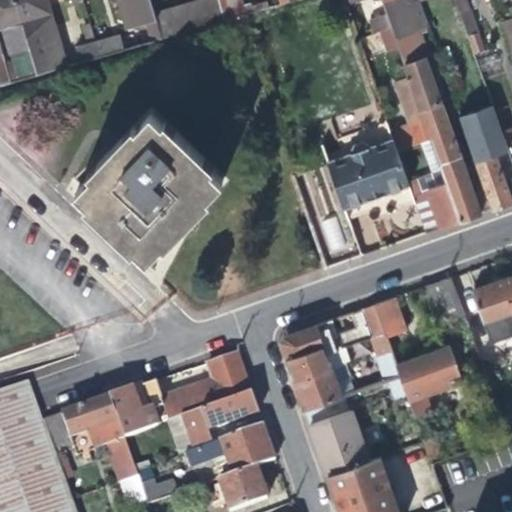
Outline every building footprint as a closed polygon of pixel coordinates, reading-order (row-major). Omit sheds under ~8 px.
[(8,51),(27,47),(23,35),(13,0),(0,0),(0,25),(0,26),(8,51)] [(13,0),(23,35),(27,47),(29,54),(35,73),(65,64),(46,0),(13,0)] [(151,11),(148,0),(117,0),(124,20),(134,24),(144,21),(154,19),(151,11)] [(189,0),(151,11),(154,19),(159,37),(222,18),(216,0),(189,0)] [(216,0),(222,18),(236,14),(240,13),(235,0),(216,0)] [(343,0),(345,5),(347,12),(362,7),(359,0),(380,0),(422,119),(389,130),(392,137),(396,150),(429,139),(444,182),(458,219),(470,215),(479,212),(424,57),(427,56),(416,28),(406,0),(343,0)] [(425,25),(415,0),(406,0),(416,28),(425,25)] [(454,0),(466,33),(475,30),(464,0),(454,0)] [(511,45),(511,15),(498,20),(507,47),(511,45)] [(144,21),(150,40),(159,37),(154,19),(144,21)] [(117,33),(92,40),(97,55),(121,48),(117,33)] [(72,46),(76,61),(97,55),(92,40),(72,46)] [(0,82),(35,73),(29,54),(0,62),(0,82)] [(490,103),(486,104),(502,151),(506,149),(490,103)] [(510,201),(502,179),(494,153),(502,151),(486,104),(457,114),(490,208),(501,204),(510,201)] [(174,226),(189,209),(217,179),(147,110),(72,189),(115,229),(144,257),(174,226)] [(408,184),(396,150),(392,137),(368,145),(367,142),(363,140),(360,139),(353,142),(351,144),(350,147),(350,152),(326,160),(343,207),(375,196),(408,184)] [(511,175),(502,179),(510,201),(511,199),(511,175)] [(449,222),(458,219),(444,182),(426,188),(438,226),(449,222)] [(321,221),(330,250),(345,245),(336,216),(321,221)] [(511,273),(501,277),(511,306),(511,273)] [(463,313),(450,275),(425,284),(438,322),(463,313)] [(483,321),(511,310),(511,306),(501,277),(488,282),(472,288),(483,321)] [(404,330),(391,295),(373,302),(383,331),(385,338),(404,330)] [(342,345),(370,335),(383,331),(373,302),(361,306),(349,310),(354,325),(337,331),(342,345)] [(282,350),(285,358),(322,344),(325,351),(332,349),(339,346),(328,318),(281,335),(279,341),(282,350)] [(370,335),(374,349),(387,344),(385,338),(383,331),(370,335)] [(400,380),(411,411),(430,405),(425,392),(460,379),(447,343),(430,349),(397,361),(403,378),(400,380)] [(336,362),(332,349),(325,351),(322,344),(285,358),(289,369),(292,378),(329,365),(336,362)] [(398,374),(387,344),(374,349),(385,378),(398,374)] [(196,385),(158,398),(166,420),(180,416),(220,401),(219,398),(248,389),(243,372),(235,351),(206,362),(212,379),(196,385)] [(334,379),(329,365),(292,378),(298,395),(302,408),(342,394),(353,390),(347,375),(334,379)] [(0,511),(71,511),(23,379),(0,387),(0,511)] [(166,420),(158,398),(152,380),(143,383),(150,404),(157,424),(166,420)] [(132,387),(107,396),(121,436),(153,425),(157,424),(150,404),(143,383),(132,387)] [(249,391),(220,401),(180,416),(185,432),(201,426),(202,429),(207,427),(207,429),(256,412),(253,403),(249,391)] [(347,408),(342,394),(302,408),(307,422),(347,408)] [(103,443),(116,480),(135,473),(132,467),(121,436),(107,396),(77,406),(41,418),(52,447),(71,442),(75,453),(103,443)] [(359,440),(347,408),(307,422),(313,439),(319,455),(359,440)] [(223,452),(230,472),(254,464),(273,458),(267,441),(260,422),(218,437),(218,439),(197,447),(201,460),(223,452)] [(420,438),(428,459),(439,455),(432,433),(420,438)] [(365,458),(359,440),(319,455),(325,472),(341,467),(365,458)] [(362,511),(375,507),(376,511),(395,511),(375,454),(365,458),(341,467),(349,489),(356,486),(359,495),(336,504),(339,511),(362,511)] [(147,462),(132,467),(135,473),(144,501),(159,495),(147,462)] [(260,482),(254,464),(230,472),(216,477),(226,507),(264,495),(260,482)] [(349,489),(341,467),(325,472),(333,496),(336,504),(359,495),(356,486),(349,489)]
